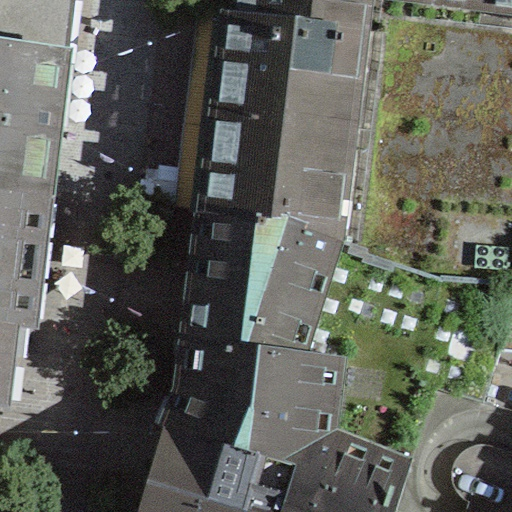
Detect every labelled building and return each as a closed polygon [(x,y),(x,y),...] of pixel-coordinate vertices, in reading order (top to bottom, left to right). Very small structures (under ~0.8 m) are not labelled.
[(0,0),(0,191),(45,197),(49,166),(68,0),(0,0)] [(511,0),(229,0),(228,10),(213,8),(189,210),(345,222),(342,242),(442,278),(511,283),(511,0)] [(0,383),(2,364),(13,365),(14,355),(16,339),(18,325),(24,325),(29,326),(45,197),(0,191),(0,383)] [(345,222),(189,210),(175,337),(308,350),(342,242),(345,222)] [(172,391),(164,422),(298,465),(283,511),(393,511),(395,508),(433,385),(482,400),(499,348),(511,304),(511,283),(442,278),(342,242),(308,350),(175,337),(172,391)] [(511,304),(499,348),(511,348),(511,304)] [(283,511),(298,465),(164,422),(138,511),(283,511)]
